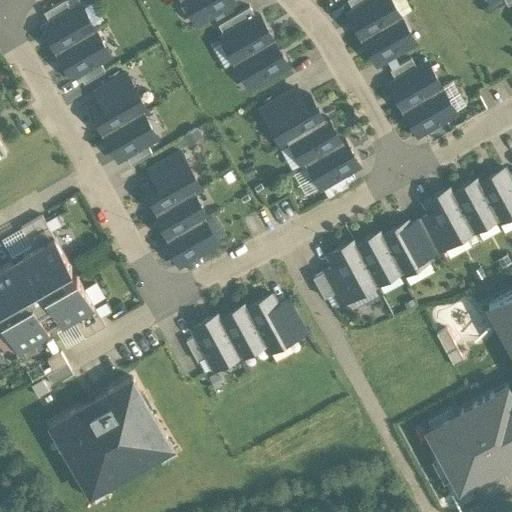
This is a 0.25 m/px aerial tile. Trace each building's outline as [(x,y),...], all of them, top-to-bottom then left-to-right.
[(65,0),(61,0),(43,10),(49,20),(70,8),(65,0)] [(183,0),(196,21),(231,0),(183,0)] [(347,0),(352,8),(366,0),(347,0)] [(366,0),(352,8),(347,11),(362,36),(400,15),(391,0),(366,0)] [(49,20),(42,24),(56,49),(94,27),(80,2),(70,8),(49,20)] [(249,5),(217,23),(223,33),(254,15),(249,5)] [(223,33),(220,35),(234,60),(272,38),(258,13),(254,15),(223,33)] [(400,15),(362,36),(376,62),(414,40),(400,15)] [(94,27),(56,49),(71,75),(78,71),(99,59),(109,53),(94,27)] [(272,38),(234,60),(249,85),(287,63),(272,38)] [(410,56),(402,61),(389,68),(395,78),(416,66),(410,56)] [(99,59),(78,71),(83,81),(104,68),(99,59)] [(441,85),(426,60),(395,78),(388,82),(403,107),(441,85)] [(117,76),(94,89),(100,99),(131,81),(125,71),(117,76)] [(100,99),(89,106),(103,131),(141,109),(142,110),(146,107),(131,81),(100,99)] [(441,85),(403,107),(417,132),(455,111),(441,85)] [(294,86),(260,106),(266,116),(290,103),(300,97),(294,86)] [(290,103),(266,116),(281,142),(288,138),(288,137),(323,117),(322,116),(308,92),(300,97),(290,103)] [(141,109),(103,131),(118,156),(125,152),(145,140),(156,134),(142,110),(141,109)] [(323,117),(288,137),(288,138),(293,145),(302,162),(306,160),(305,159),(340,139),(340,138),(326,114),(322,116),(323,117)] [(340,139),(305,159),(306,160),(320,184),(358,162),(343,136),(340,138),(340,139)] [(145,140),(125,152),(130,162),(151,150),(145,140)] [(200,185),(185,159),(177,164),(143,183),(157,207),(157,208),(178,196),(192,188),(192,189),(200,185)] [(511,182),(507,174),(503,166),(479,180),(478,180),(497,216),(496,216),(498,219),(511,211),(511,182)] [(452,190),(451,190),(472,229),(496,216),(497,216),(478,180),(479,180),(477,176),(452,190)] [(472,229),(451,190),(452,190),(450,185),(424,199),(430,211),(447,243),(472,229)] [(192,189),(192,188),(178,196),(157,208),(157,207),(153,209),(167,233),(168,234),(179,228),(202,214),(203,215),(206,213),(192,189)] [(32,245),(0,263),(0,338),(6,350),(48,326),(45,321),(58,314),(61,319),(71,313),(83,334),(105,321),(75,270),(64,277),(58,268),(69,262),(40,211),(20,223),(32,245)] [(447,243),(430,211),(419,216),(436,248),(447,243)] [(202,214),(179,228),(168,234),(167,233),(164,236),(179,261),(217,239),(203,215),(202,214)] [(436,248),(419,216),(409,222),(426,254),(436,248)] [(382,232),(381,233),(400,268),(401,272),(428,258),(426,254),(409,222),(407,219),(382,232)] [(380,229),(355,242),(376,281),(400,268),(381,233),(382,232),(380,229)] [(350,295),(376,281),(355,242),(352,238),(327,252),(333,263),(350,295)] [(350,295),(333,263),(323,268),(335,290),(334,290),(340,301),(350,295)] [(323,268),(312,275),(323,296),(334,290),(335,290),(323,268)] [(511,290),(488,304),(511,348),(511,290)] [(246,304),(245,305),(265,340),(264,341),(268,348),(282,341),(294,334),(277,302),(271,291),(246,304)] [(288,297),(277,302),(294,334),(305,328),(288,297)] [(220,314),(219,315),(239,352),(238,352),(239,354),(263,341),(264,341),(265,340),(245,305),(246,304),(244,301),(220,314)] [(218,311),(192,325),(195,332),(207,353),(214,366),(238,352),(239,352),(219,315),(220,314),(218,311)] [(195,332),(185,338),(197,359),(207,353),(195,332)] [(59,349),(46,356),(52,367),(65,359),(59,349)] [(132,374),(50,421),(59,437),(64,435),(71,447),(67,450),(87,486),(101,478),(103,482),(158,451),(156,446),(169,439),(149,403),(144,405),(136,393),(141,390),(132,374)] [(511,459),(511,392),(511,393),(507,385),(442,419),(444,423),(428,432),(459,489),(511,459)]
